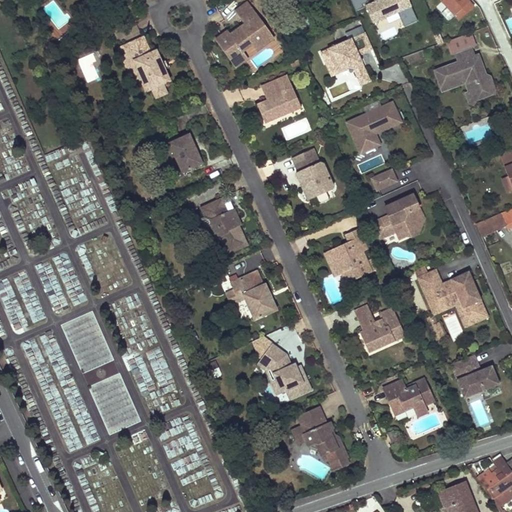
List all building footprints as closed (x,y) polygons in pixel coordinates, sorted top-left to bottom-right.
[(352,0),(357,10),(364,7),(362,4),(368,1),(367,0),(352,0)] [(417,20),(407,0),(380,0),(368,6),(375,22),(398,12),(404,26),(417,20)] [(440,0),(441,2),(459,21),(475,7),(468,0),(440,0)] [(217,41),(234,66),(246,57),(242,52),(252,44),(256,49),(266,41),(259,32),(265,28),(247,2),(235,11),(245,24),(230,35),(226,38),(225,36),(217,41)] [(347,34),(350,40),(367,32),(364,26),(347,34)] [(274,39),(265,28),(259,32),(266,41),(256,49),(257,51),(274,39)] [(226,38),(230,35),(227,31),(215,40),(217,41),(225,36),(226,38)] [(350,40),(322,52),(327,62),(334,59),(340,74),(355,67),(360,78),(370,74),(361,55),(375,49),(367,32),(350,40)] [(470,33),(446,41),(452,55),(475,47),(470,33)] [(143,38),(119,48),(125,61),(133,58),(137,69),(130,72),(135,82),(142,79),(147,91),(152,89),(156,98),(166,93),(162,84),(170,81),(165,70),(161,62),(156,51),(150,54),(143,38)] [(244,53),(248,60),(257,55),(252,48),(244,53)] [(458,62),(474,57),(471,49),(455,55),(458,62)] [(434,71),(442,92),(466,84),(467,83),(471,85),(477,101),(496,94),(490,77),(483,74),(480,67),(483,66),(478,55),(474,57),(458,62),(434,71)] [(247,59),(246,57),(234,66),(236,68),(247,59)] [(133,58),(125,61),(130,72),(137,69),(133,58)] [(334,59),(327,62),(333,77),(340,74),(334,59)] [(370,74),(360,78),(363,86),(373,81),(370,74)] [(260,111),(265,124),(292,112),(289,103),(297,99),(287,75),(261,86),(267,100),(261,103),(264,109),(260,111)] [(475,106),(477,101),(471,85),(467,83),(466,84),(470,93),(465,95),(469,104),(475,106)] [(289,103),(292,112),(301,108),(297,99),(289,103)] [(402,125),(394,102),(378,107),(378,109),(345,121),(358,156),(381,147),(376,134),(402,125)] [(202,164),(189,134),(173,142),(179,156),(175,157),(182,173),(202,164)] [(179,156),(173,142),(169,144),(175,157),(179,156)] [(511,148),(499,155),(501,159),(511,154),(511,148)] [(317,197),(316,194),(322,191),(326,193),(332,190),(334,187),(324,164),(319,163),(316,165),(309,151),(292,159),(298,173),(296,174),(308,201),(316,197),(317,197)] [(502,179),(508,193),(511,191),(511,154),(501,159),(508,177),(502,179)] [(369,178),(375,192),(398,183),(392,169),(369,178)] [(316,197),(319,204),(329,199),(326,193),(322,191),(316,194),(317,197),(316,197)] [(414,196),(386,208),(389,216),(396,232),(400,240),(407,237),(409,233),(422,227),(424,220),(414,196)] [(201,208),(206,218),(212,221),(208,230),(212,239),(219,236),(227,254),(247,245),(238,225),(235,226),(232,221),(238,218),(234,210),(227,213),(221,199),(201,208)] [(511,208),(501,214),(507,229),(511,226),(511,208)] [(501,214),(476,224),(500,282),(511,276),(511,272),(496,234),(507,229),(501,214)] [(389,216),(382,219),(389,235),(396,232),(389,216)] [(238,218),(232,221),(235,226),(238,225),(241,224),(238,218)] [(382,219),(372,224),(379,239),(389,235),(382,219)] [(407,237),(412,238),(418,235),(422,227),(409,233),(407,237)] [(345,244),(327,253),(332,262),(338,265),(342,273),(347,283),(375,270),(373,265),(369,267),(367,261),(362,251),(367,249),(358,230),(346,235),(349,243),(352,248),(347,250),(345,244)] [(332,262),(327,253),(325,254),(335,277),(342,273),(338,265),(332,262)] [(436,269),(416,277),(431,310),(458,298),(470,326),(489,318),(472,279),(467,281),(464,274),(442,283),(436,269)] [(257,271),(230,283),(233,290),(239,302),(245,299),(255,320),(277,310),(271,297),(269,298),(267,293),(269,292),(265,284),(264,285),(257,271)] [(231,306),(239,302),(233,290),(226,294),(231,306)] [(464,328),(470,326),(458,298),(431,310),(433,316),(455,306),(464,328)] [(354,311),(357,317),(371,311),(368,305),(354,311)] [(401,327),(393,308),(379,314),(381,319),(375,322),(371,311),(357,317),(363,331),(363,332),(364,331),(367,336),(362,338),(369,353),(396,341),(391,331),(401,327)] [(95,310),(61,323),(86,387),(90,385),(109,433),(138,421),(95,310)] [(436,323),(433,324),(440,339),(445,337),(439,322),(436,323)] [(406,337),(401,327),(391,331),(396,341),(406,337)] [(272,344),(261,360),(270,365),(277,381),(275,382),(280,394),(286,391),(291,401),(312,391),(304,373),(300,375),(297,367),(295,364),(292,365),(287,355),(272,344)] [(473,355),(451,364),(456,377),(462,375),(463,378),(458,380),(465,398),(499,384),(492,366),(476,373),(476,372),(479,371),(473,355)] [(267,371),(272,383),(275,382),(277,381),(270,365),(261,360),(257,365),(267,371)] [(216,363),(207,367),(212,378),(214,379),(220,376),(221,374),(216,363)] [(384,389),(388,399),(392,397),(395,403),(391,405),(395,416),(414,407),(415,410),(425,406),(434,402),(425,379),(414,384),(415,387),(407,390),(405,388),(402,381),(384,389)] [(415,410),(418,417),(428,413),(425,406),(415,410)] [(325,422),(327,423),(320,407),(315,409),(321,422),(324,420),(325,422)] [(332,430),(333,428),(332,426),(331,425),(330,425),(328,425),(327,423),(325,422),(324,420),(321,422),(315,409),(300,416),(304,425),(302,426),(293,430),(299,445),(307,442),(309,446),(316,443),(322,456),(326,454),(331,464),(346,457),(344,452),(345,452),(339,437),(336,436),(333,437),(330,432),(332,430)] [(387,433),(392,443),(398,440),(393,430),(387,433)] [(80,446),(78,438),(66,441),(68,449),(80,446)] [(309,446),(307,442),(299,445),(303,453),(310,449),(309,446)] [(482,481),(507,464),(502,457),(493,463),(496,466),(480,477),(482,481)] [(482,481),(493,497),(501,492),(506,499),(511,495),(511,471),(507,464),(482,481)] [(476,511),(465,483),(439,493),(446,511),(448,510),(448,511),(476,511)] [(497,508),(511,498),(511,495),(506,499),(501,492),(493,497),(496,500),(493,502),(497,508)]
